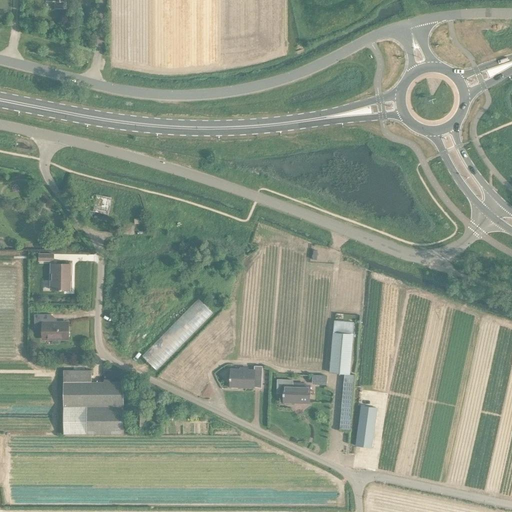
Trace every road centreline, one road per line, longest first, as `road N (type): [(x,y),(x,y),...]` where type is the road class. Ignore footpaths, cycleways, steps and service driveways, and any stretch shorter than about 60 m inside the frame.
road 1 (unclassified): [(359,478),(112,362),(96,343),(99,245),(47,175),(54,138)]
road 2 (unclassified): [(54,138),(426,258),(455,250),(476,231)]
road 3 (unclassified): [(0,58),(101,86),(219,93),(298,74),(408,24)]
road 4 (primary): [(399,105),(259,127),(166,128),(0,100)]
road 5 (unclassified): [(511,504),(359,478)]
